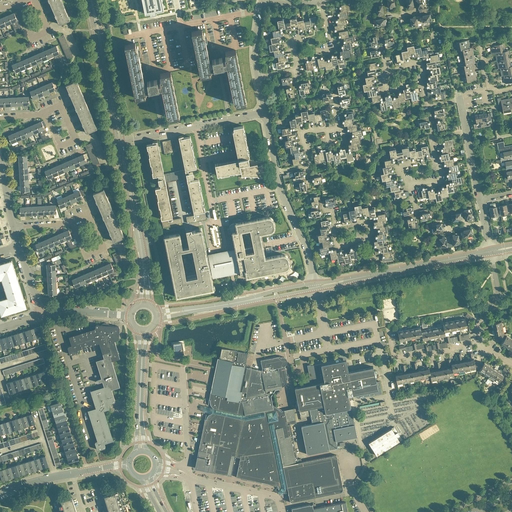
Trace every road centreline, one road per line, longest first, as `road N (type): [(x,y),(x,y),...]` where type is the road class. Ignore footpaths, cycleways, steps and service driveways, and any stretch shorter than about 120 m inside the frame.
road 1 (tertiary): [(146,304),(120,139)]
road 2 (tertiary): [(117,140),(142,303)]
road 3 (tertiary): [(156,318),(316,288)]
road 4 (tertiary): [(315,283),(155,312)]
road 5 (residential): [(120,139),(264,112)]
road 6 (tertiary): [(88,0),(117,140)]
road 7 (tertiary): [(120,139),(93,0)]
road 8 (residential): [(257,76),(261,2),(320,1)]
road 9 (residential): [(0,493),(128,464)]
road 10 (tertiary): [(139,329),(136,452)]
road 11 (tertiary): [(144,451),(146,329)]
